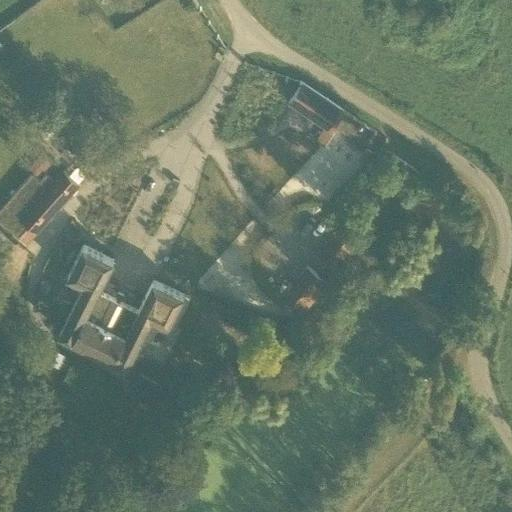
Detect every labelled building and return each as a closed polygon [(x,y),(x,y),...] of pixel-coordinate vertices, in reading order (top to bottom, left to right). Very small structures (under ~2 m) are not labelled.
[(289,101),(332,130),(344,110),(302,82),(289,101)] [(54,160),(43,150),(30,166),(40,176),(54,160)] [(40,234),(80,183),(64,169),(53,182),(48,179),(44,183),(32,173),(0,209),(0,218),(19,236),(28,224),(40,234)] [(318,253),(336,268),(361,237),(343,222),(318,253)] [(162,335),(168,324),(184,292),(154,277),(141,303),(102,282),(115,257),(84,242),(68,274),(83,282),(73,302),(67,313),(58,331),(128,366),(143,336),(148,338),(152,331),(162,335)] [(282,296),(303,313),(328,282),(307,265),(282,296)] [(67,313),(73,302),(64,297),(58,309),(67,313)] [(65,355),(59,352),(52,364),(59,368),(65,355)] [(152,402),(161,384),(141,374),(132,392),(152,402)]
